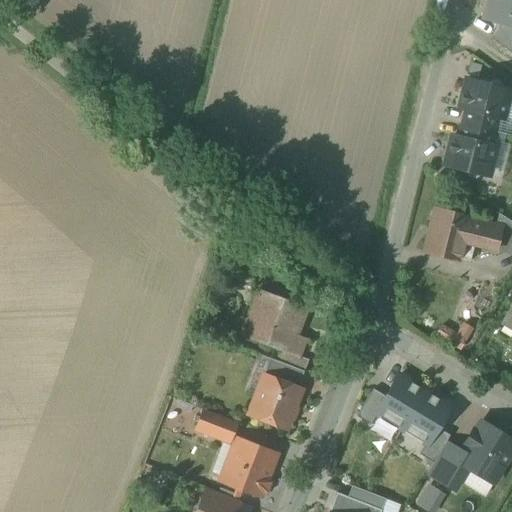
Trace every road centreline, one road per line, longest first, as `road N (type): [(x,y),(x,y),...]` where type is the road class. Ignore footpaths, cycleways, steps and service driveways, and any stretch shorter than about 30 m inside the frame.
road 1 (unclassified): [(373,325),(0,22)]
road 2 (residential): [(373,325),(455,0)]
road 3 (residential): [(300,511),(373,325)]
road 4 (residential): [(511,412),(373,325)]
